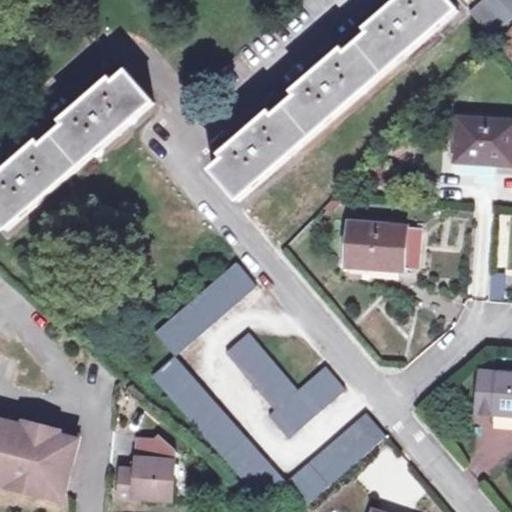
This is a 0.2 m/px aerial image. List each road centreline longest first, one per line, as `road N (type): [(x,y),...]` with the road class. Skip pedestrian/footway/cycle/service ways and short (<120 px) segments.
road 1 (residential): [(372,387),(288,461),(199,355),(281,285)]
road 2 (residential): [(221,145),(116,44),(0,154)]
road 3 (residential): [(91,511),(92,414),(0,298)]
road 4 (residential): [(221,145),(380,0)]
road 5 (residential): [(281,285),(189,180),(221,145)]
road 6 (residential): [(477,511),(372,387)]
road 7 (residential): [(372,387),(281,285)]
